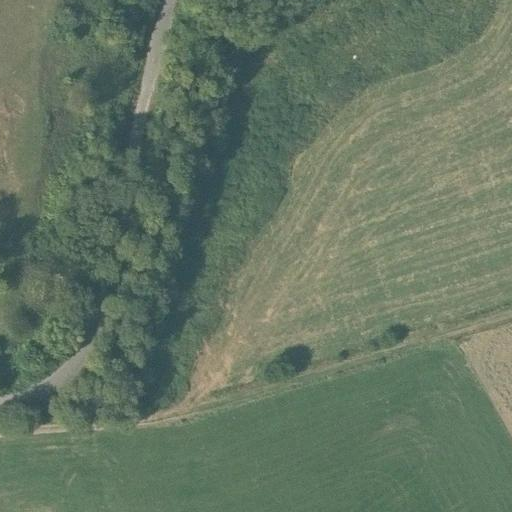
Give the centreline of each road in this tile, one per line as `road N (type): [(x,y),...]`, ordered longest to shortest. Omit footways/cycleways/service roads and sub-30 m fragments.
road 1 (track): [(0,434),(151,429),(511,319)]
road 2 (track): [(175,0),(71,377),(0,404)]
